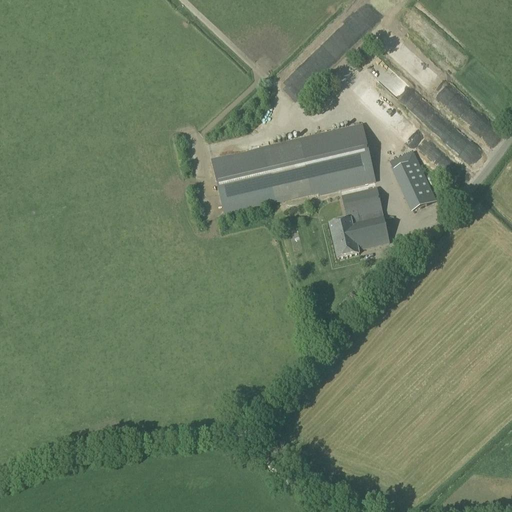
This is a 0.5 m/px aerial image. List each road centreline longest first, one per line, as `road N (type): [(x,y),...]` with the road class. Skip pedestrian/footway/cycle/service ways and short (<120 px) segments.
road 1 (unclassified): [(0,478),(64,454),(240,427),(478,183),(511,136)]
road 2 (unknown): [(348,511),(305,494),(240,427)]
